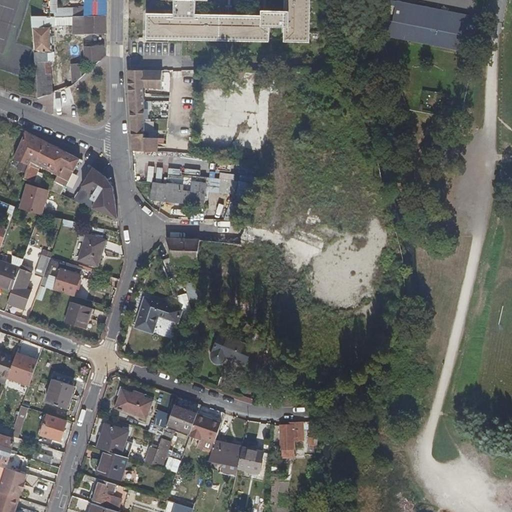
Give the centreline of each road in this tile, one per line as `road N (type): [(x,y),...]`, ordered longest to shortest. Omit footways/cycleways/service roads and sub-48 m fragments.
road 1 (residential): [(296,414),(255,413),(105,359)]
road 2 (residential): [(124,167),(138,245),(105,359)]
road 3 (residential): [(124,167),(120,0)]
road 4 (residential): [(105,359),(55,511)]
road 5 (residential): [(124,167),(106,148),(0,106)]
